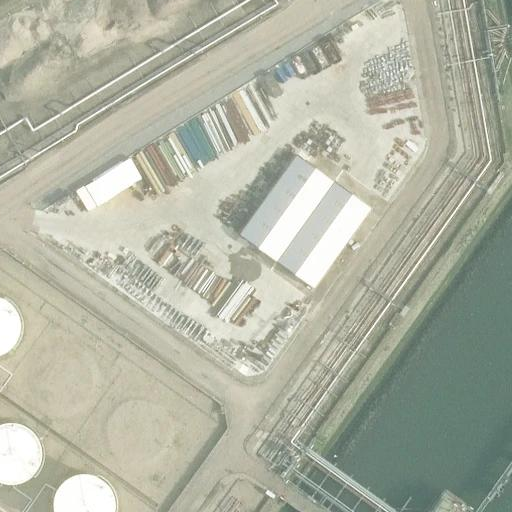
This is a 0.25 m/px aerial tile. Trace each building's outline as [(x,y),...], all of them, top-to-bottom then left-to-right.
[(19,335),(20,330),(19,324),(17,318),(15,313),(11,308),(7,304),(2,302),(0,300),(0,358),(2,358),(7,355),(11,351),(15,346),(17,341),(19,335)] [(84,407),(87,353),(45,350),(41,404),(84,407)] [(170,447),(149,398),(105,416),(126,465),(170,447)] [(39,461),(40,455),(39,449),(38,444),(35,439),(31,434),(27,430),(22,428),(17,426),(11,425),(5,425),(0,426),(0,483),(5,484),(11,485),(17,484),(22,482),(27,479),(31,476),(35,471),(38,466),(39,461)] [(111,511),(112,507),(111,502),(109,496),(107,491),(103,487),(99,483),(94,480),(89,478),(83,477),(77,478),(72,479),(67,481),(62,485),(58,489),(55,494),(53,499),(52,504),(52,510),(52,511),(111,511)]
